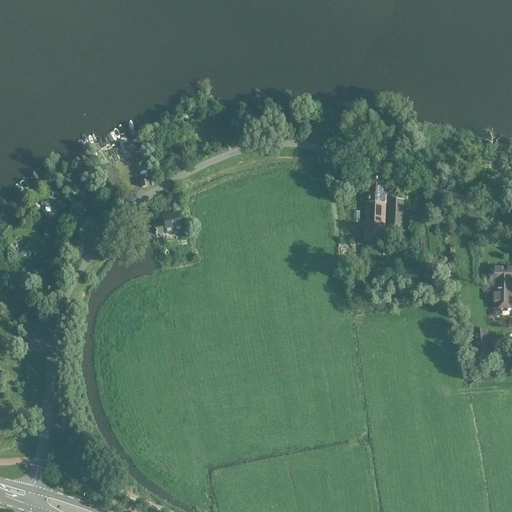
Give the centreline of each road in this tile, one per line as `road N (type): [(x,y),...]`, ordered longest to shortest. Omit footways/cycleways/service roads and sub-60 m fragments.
road 1 (unclassified): [(33,490),(65,297),(99,241),(165,185),(240,150),(300,145),(383,166),(511,226)]
road 2 (track): [(511,383),(454,392),(434,321),(346,322),(339,333),(355,450)]
